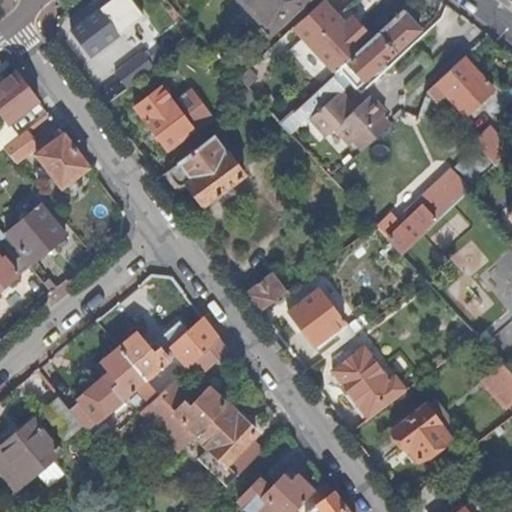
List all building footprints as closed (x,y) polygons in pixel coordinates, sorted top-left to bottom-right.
[(164,0),(185,23),(210,0),(164,0)] [(233,0),(232,1),(267,39),(307,0),(233,0)] [(346,26),(323,2),(292,29),(334,74),(338,70),(374,38),(359,23),(350,31),(346,26)] [(129,28),(110,3),(71,32),(90,57),(129,28)] [(419,29),(403,11),(374,38),(338,70),(355,87),(419,29)] [(355,18),(346,26),(350,31),(359,23),(355,18)] [(493,90),(465,59),(437,85),(465,116),(493,90)] [(116,95),(143,75),(132,60),(106,80),(116,95)] [(33,94),(16,72),(0,84),(0,115),(8,126),(40,103),(33,94)] [(342,90),(331,76),(291,112),(302,126),(310,119),(325,137),(334,129),(349,145),(385,114),(369,96),(351,112),(336,95),(342,90)] [(194,130),(160,87),(134,108),(168,152),(194,130)] [(494,166),(511,149),(511,148),(491,126),(473,142),(494,166)] [(38,148),(27,132),(2,150),(16,166),(38,148)] [(214,135),(169,170),(170,178),(176,186),(183,187),(187,185),(205,207),(245,175),(214,135)] [(89,169),(64,136),(36,158),(61,190),(89,169)] [(389,215),(374,228),(399,255),(467,191),(457,180),(451,174),(439,184),(443,188),(417,212),(412,205),(403,213),(409,220),(400,228),(389,215)] [(467,191),(471,187),(461,176),(457,180),(467,191)] [(41,207),(7,235),(32,265),(65,237),(41,207)] [(0,290),(29,267),(5,238),(0,242),(0,290)] [(247,295),(260,312),(287,292),(273,274),(247,295)] [(458,323),(424,285),(413,295),(446,333),(458,323)] [(476,337),(502,363),(511,353),(511,325),(475,287),(451,310),(476,337)] [(288,312),(323,358),(353,335),(318,289),(288,312)] [(218,340),(203,320),(171,348),(189,368),(218,340)] [(179,321),(159,340),(165,347),(186,328),(179,321)] [(136,334),(118,349),(152,389),(158,383),(152,375),(169,361),(159,349),(153,354),(136,334)] [(218,340),(189,368),(199,379),(228,353),(218,340)] [(361,405),(371,418),(393,400),(384,388),(391,382),(364,348),(333,372),(360,406),(361,405)] [(151,403),(158,396),(152,389),(118,349),(101,363),(112,377),(70,412),(82,426),(86,431),(137,388),(151,403)] [(305,372),(309,377),(316,372),(312,367),(305,372)] [(196,437),(227,405),(209,389),(198,401),(180,385),(147,418),(160,431),(159,431),(182,453),(196,437)] [(70,412),(59,399),(43,412),(66,440),(82,426),(70,412)] [(419,461),(451,437),(443,427),(447,424),(443,418),(446,417),(446,413),(436,401),(434,400),(427,406),(426,405),(393,430),(395,433),(394,438),(400,447),(410,448),(419,461)] [(258,435),(227,405),(196,437),(227,467),(229,465),(239,475),(262,452),(251,442),(258,435)] [(1,448),(0,448),(0,472),(16,491),(61,454),(33,421),(1,448)] [(293,511),(314,491),(299,477),(292,484),(285,477),(264,499),(277,511),(293,511)] [(349,511),(334,493),(309,511),(349,511)] [(124,511),(142,511),(133,503),(124,511)]
